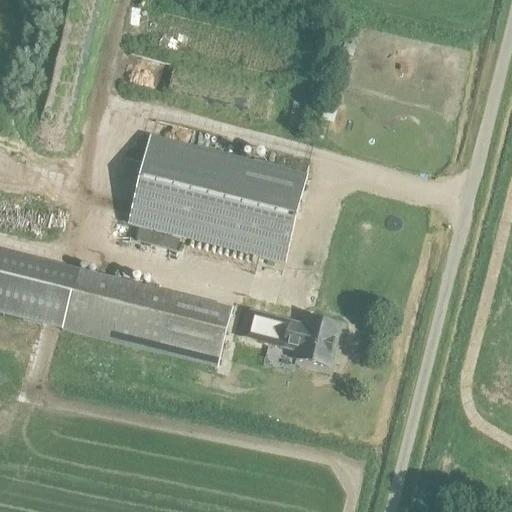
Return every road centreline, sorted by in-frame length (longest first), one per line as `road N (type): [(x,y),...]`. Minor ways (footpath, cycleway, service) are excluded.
road 1 (unclassified): [(390,511),(511,26)]
road 2 (track): [(126,0),(71,236)]
